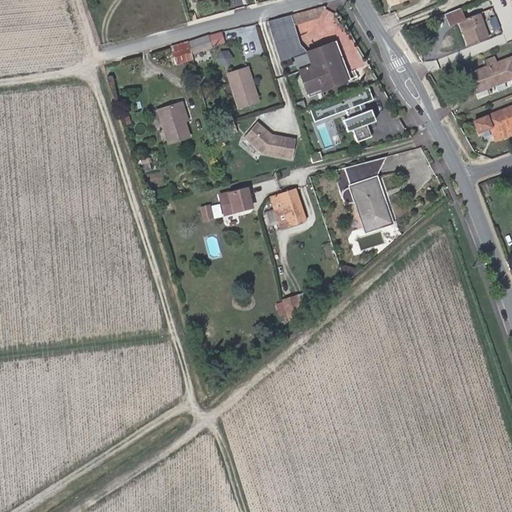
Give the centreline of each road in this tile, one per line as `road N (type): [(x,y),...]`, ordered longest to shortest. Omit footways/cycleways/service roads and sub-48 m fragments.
road 1 (tertiary): [(465,180),(362,0)]
road 2 (residential): [(302,0),(104,56)]
road 3 (unknown): [(298,172),(436,129)]
road 4 (tertiary): [(511,299),(465,180)]
